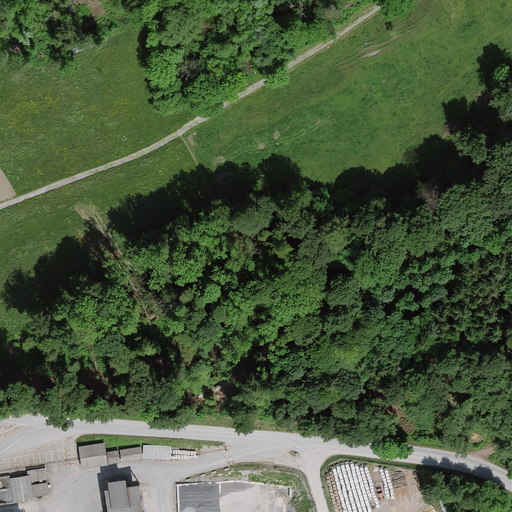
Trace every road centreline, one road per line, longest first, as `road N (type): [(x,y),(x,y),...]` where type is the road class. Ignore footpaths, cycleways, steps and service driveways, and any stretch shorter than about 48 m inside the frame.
road 1 (unclassified): [(511,483),(456,459),(356,445),(0,415)]
road 2 (track): [(389,0),(179,133)]
road 3 (track): [(179,133),(0,207)]
